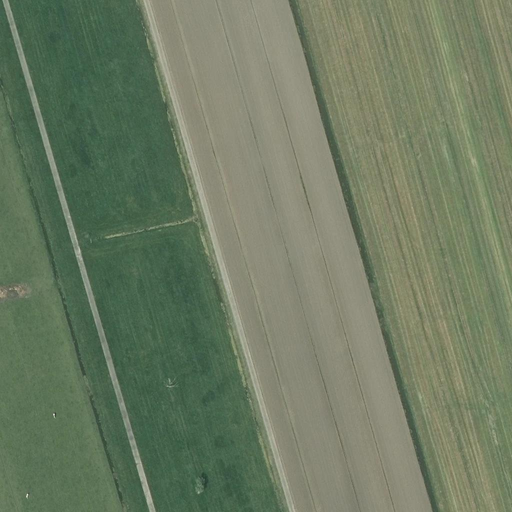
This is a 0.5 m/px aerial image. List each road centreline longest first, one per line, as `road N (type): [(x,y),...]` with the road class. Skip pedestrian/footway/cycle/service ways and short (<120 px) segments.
road 1 (track): [(151,511),(4,0)]
road 2 (track): [(145,0),(292,511)]
